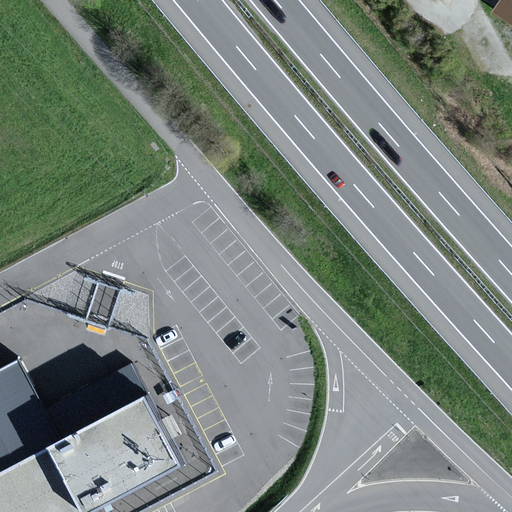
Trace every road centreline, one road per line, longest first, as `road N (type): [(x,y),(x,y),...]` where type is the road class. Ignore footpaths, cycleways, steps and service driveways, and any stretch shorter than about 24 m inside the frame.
road 1 (motorway): [(198,0),(511,361)]
road 2 (unclassified): [(319,302),(54,0)]
road 3 (motorway): [(511,273),(276,0)]
road 4 (unclassified): [(322,511),(394,496),(511,506)]
road 5 (unclassified): [(319,302),(336,384),(331,483)]
road 6 (unclassified): [(415,405),(319,302)]
road 7 (unclassified): [(511,496),(415,405)]
